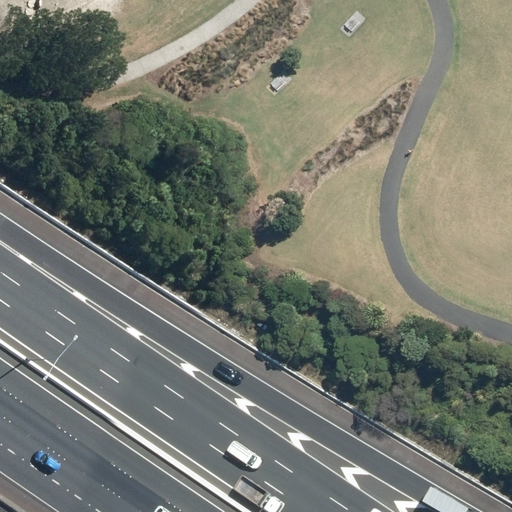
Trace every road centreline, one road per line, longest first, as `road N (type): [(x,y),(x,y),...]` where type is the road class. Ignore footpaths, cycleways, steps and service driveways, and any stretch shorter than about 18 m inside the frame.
road 1 (motorway): [(0,226),(463,511)]
road 2 (motorway): [(0,298),(312,511)]
road 3 (motorway): [(186,511),(0,384)]
